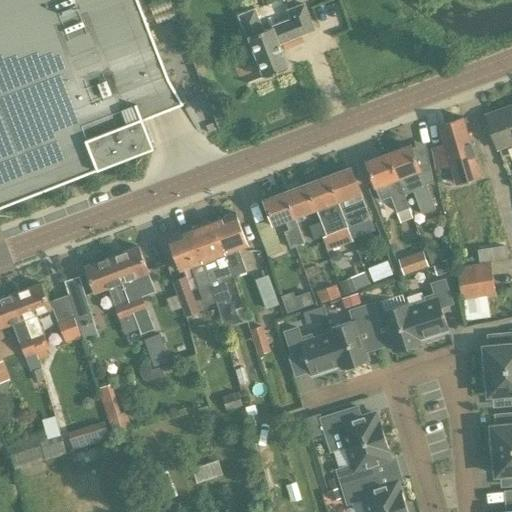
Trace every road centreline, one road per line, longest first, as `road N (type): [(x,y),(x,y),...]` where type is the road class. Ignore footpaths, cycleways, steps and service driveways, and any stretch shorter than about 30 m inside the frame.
road 1 (tertiary): [(0,254),(511,60)]
road 2 (residential): [(467,511),(446,363),(393,380)]
road 3 (residential): [(393,380),(439,511)]
